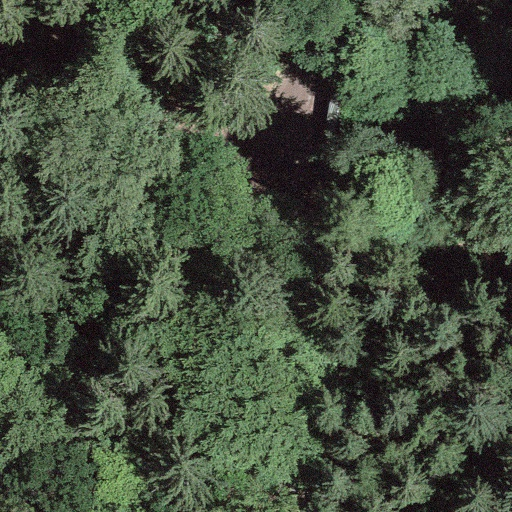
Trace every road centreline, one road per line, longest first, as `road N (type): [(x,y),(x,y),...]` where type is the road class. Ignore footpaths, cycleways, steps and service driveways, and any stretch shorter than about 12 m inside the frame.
road 1 (track): [(284,511),(301,139),(0,80)]
road 2 (track): [(325,0),(301,139)]
